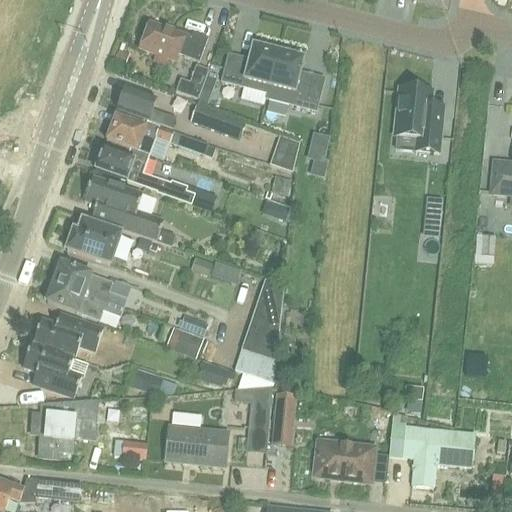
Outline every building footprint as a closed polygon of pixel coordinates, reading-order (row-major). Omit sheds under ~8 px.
[(139,52),(175,65),(178,57),(198,64),(207,40),(192,34),(191,37),(175,31),(173,35),(148,26),(139,52)] [(246,76),(224,71),(221,85),(267,96),(265,102),(266,102),(278,55),(273,54),(274,50),(257,46),(256,50),(253,49),(249,62),(246,76)] [(114,64),(126,68),(131,57),(119,52),(114,64)] [(282,56),(278,55),(266,102),(316,115),(319,103),(307,100),(310,89),(297,86),(300,74),(303,61),(299,61),(300,57),(283,52),(282,56)] [(188,82),(178,79),(173,94),(197,103),(208,72),(194,67),(188,82)] [(356,133),(353,157),(351,182),(375,184),(381,120),(369,119),(371,95),(373,79),(345,76),(339,132),(340,132),(356,133)] [(117,112),(147,122),(170,131),(174,121),(152,113),(156,103),(125,91),(117,112)] [(395,139),(397,139),(417,141),(416,153),(439,156),(443,109),(429,108),(430,94),(400,91),(395,139)] [(239,141),(245,126),(197,109),(192,124),(239,141)] [(182,137),(170,131),(147,122),(144,129),(114,119),(106,142),(110,143),(109,144),(149,158),(155,142),(204,158),(208,147),(182,137)] [(280,137),(269,167),(293,175),(301,145),(280,137)] [(95,165),(97,166),(95,171),(156,194),(155,195),(190,208),(194,198),(185,194),(187,190),(170,184),(170,186),(143,176),(149,158),(109,144),(106,154),(102,152),(101,154),(99,153),(95,165)] [(225,159),(222,174),(270,184),(273,169),(225,159)] [(511,167),(494,166),(491,195),(511,197),(511,167)] [(85,205),(96,209),(91,223),(156,245),(171,250),(175,239),(160,234),(161,230),(134,221),(142,198),(141,197),(141,198),(93,182),(94,181),(92,181),(84,205),(85,206),(85,205)] [(449,237),(451,202),(435,201),(433,236),(449,237)] [(63,249),(68,250),(67,253),(109,268),(112,259),(126,264),(132,244),(133,244),(133,243),(119,238),(120,237),(82,224),(78,236),(73,234),(72,237),(68,235),(63,249)] [(482,238),(481,257),(493,258),(495,239),(482,238)] [(210,279),(214,267),(196,261),(192,273),(210,279)] [(57,282),(56,286),(124,310),(127,302),(109,296),(113,286),(61,267),(60,269),(56,267),(52,277),(56,279),(55,281),(57,282)] [(264,282),(240,353),(275,365),(284,289),(264,282)] [(124,310),(56,286),(54,291),(52,290),(51,292),(47,291),(43,301),(48,302),(47,305),(99,324),(102,314),(120,321),(124,310)] [(60,317),(56,329),(41,324),(38,331),(34,333),(31,341),(34,345),(33,347),(31,346),(31,347),(75,362),(79,349),(95,354),(103,332),(60,317)] [(208,327),(196,322),(191,335),(203,340),(208,327)] [(203,341),(181,332),(173,352),(196,361),(203,341)] [(74,363),(75,362),(31,347),(30,349),(26,351),(23,359),(25,363),(23,371),(36,375),(32,387),(74,401),(81,379),(68,375),(73,362),(74,363)] [(467,357),(465,378),(484,380),(486,359),(467,357)] [(170,387),(168,400),(185,403),(188,390),(170,387)] [(250,407),(248,430),(268,431),(272,390),(235,393),(234,406),(250,407)] [(291,448),(295,400),(277,398),(272,446),(291,448)] [(57,463),(58,454),(72,455),(74,440),(87,441),(91,405),(42,408),(42,418),(33,417),(32,437),(41,438),(40,448),(44,448),(43,453),(43,461),(57,463)] [(182,418),(180,431),(210,434),(211,421),(182,418)] [(413,473),(412,489),(433,491),(435,466),(471,470),(474,437),(439,434),(437,447),(417,445),(417,440),(404,438),(405,424),(391,423),(388,459),(415,461),(414,470),(411,470),(411,472),(413,473)] [(168,430),(165,464),(225,470),(228,436),(168,430)] [(113,459),(145,462),(147,447),(115,443),(113,459)] [(314,479),(370,485),(374,452),(318,446),(314,479)] [(80,505),(81,488),(26,482),(23,492),(0,484),(0,511),(5,511),(9,503),(19,506),(35,507),(36,501),(80,505)]
